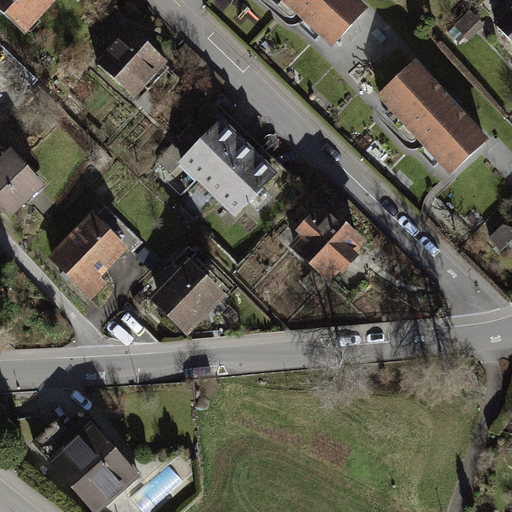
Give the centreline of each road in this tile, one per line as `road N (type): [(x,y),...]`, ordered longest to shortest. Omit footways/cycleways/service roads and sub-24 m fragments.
road 1 (residential): [(509,331),(183,13)]
road 2 (residential): [(103,369),(509,331)]
road 3 (residential): [(103,369),(86,334),(0,241)]
